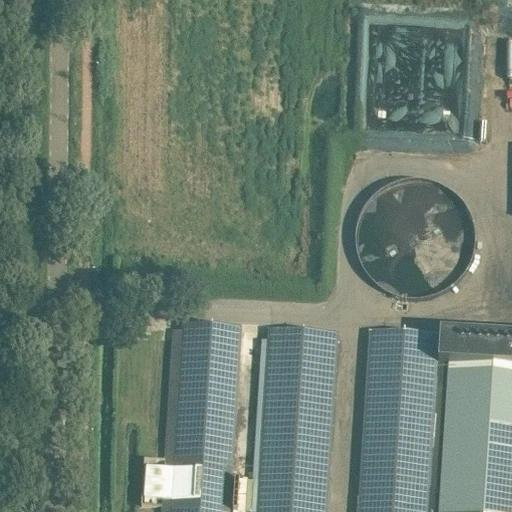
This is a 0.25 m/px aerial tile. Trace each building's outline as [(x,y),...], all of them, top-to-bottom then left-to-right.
[(509,37),(511,37),(511,7),(487,6),(484,47),(508,48),(509,37)] [(356,236),(355,242),(356,251),(357,257),(360,266),(364,273),(369,280),(374,286),(380,290),(383,292),(389,296),(394,298),(400,300),(406,302),(413,302),(421,302),(428,301),(436,299),(443,296),(447,293),(453,289),(457,286),(462,280),(467,274),(471,266),(473,260),(475,253),(476,243),(476,237),(474,228),(472,222),(469,217),(466,210),(462,205),(457,199),(449,193),(442,189),(434,185),(425,183),(415,183),(408,183),(403,184),(397,186),(391,187),(385,191),(379,195),(374,199),(370,203),(366,209),(362,215),(359,222),(357,230),(356,236)] [(170,511),(229,511),(241,330),(183,327),(173,472),(171,502),(170,511)] [(267,343),(257,511),(326,511),(336,338),(268,334),(267,343)] [(252,483),(236,483),(234,511),(257,511),(267,343),(261,343),(252,483)] [(429,511),(439,349),(369,345),(358,511),(429,511)] [(439,511),(511,511),(511,369),(449,365),(439,511)] [(145,501),(171,502),(173,472),(147,470),(145,501)]
